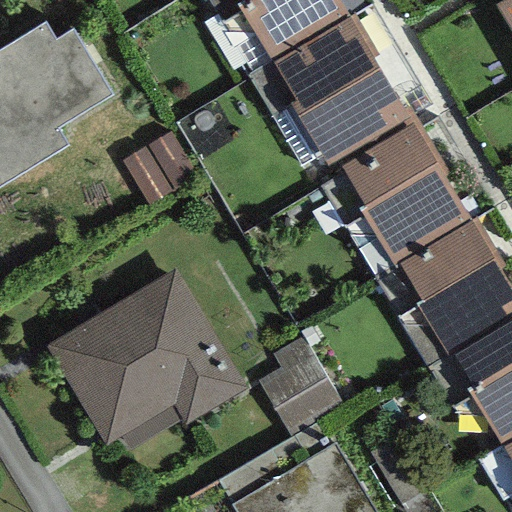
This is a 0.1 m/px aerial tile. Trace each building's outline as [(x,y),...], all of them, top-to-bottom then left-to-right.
[(342,0),(242,0),(274,52),(347,8),(342,0)] [(511,0),(498,0),(511,23),(511,0)] [(347,8),(274,52),(295,91),(290,94),(327,157),(408,109),(347,8)] [(0,176),(70,133),(60,118),(115,84),(73,17),(55,28),(45,11),(0,39),(0,176)] [(414,117),(340,160),(364,197),(358,200),(394,259),(400,256),(471,214),(414,117)] [(171,129),(121,159),(147,202),(197,172),(171,129)] [(418,298),(449,349),(455,346),(511,310),(511,284),(471,214),(400,256),(424,294),(418,298)] [(46,341),(106,440),(119,432),(129,447),(180,417),(184,424),(250,383),(175,262),(46,341)] [(511,310),(455,346),(473,376),(468,379),(500,434),(511,426),(511,310)] [(289,432),(343,401),(302,332),(271,350),(279,363),(256,377),(289,432)] [(402,498),(428,482),(396,431),(371,447),(402,498)] [(511,432),(503,438),(511,452),(511,432)] [(379,511),(334,437),(232,499),(240,511),(379,511)]
